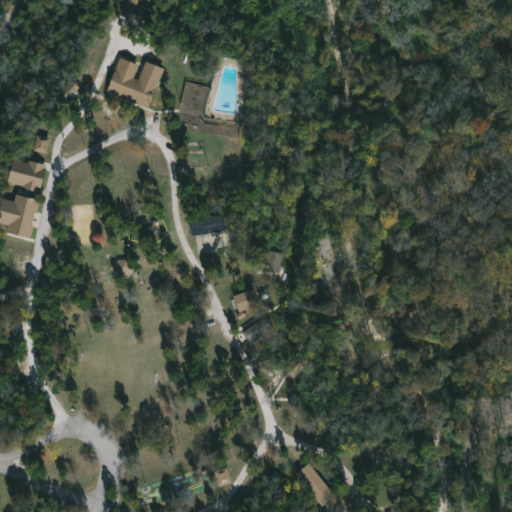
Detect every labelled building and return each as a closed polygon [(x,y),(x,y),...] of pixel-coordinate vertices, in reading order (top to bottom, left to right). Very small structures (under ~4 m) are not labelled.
[(148,77),(147,79),(155,82),(146,106),(104,90),(112,70),(134,79),(138,68),(149,72),(148,77)] [(57,94),(66,103),(81,88),(73,79),(57,94)] [(211,88),(188,83),(178,126),(214,135),(218,121),(204,117),(211,88)] [(51,138),(37,135),(33,150),(47,154),(51,138)] [(10,157),(26,161),(27,158),(45,163),(37,192),(19,187),(20,185),(4,180),(10,157)] [(12,193),(38,200),(35,212),(33,211),(29,224),(31,225),(28,238),(3,232),(5,224),(0,222),(0,196),(10,199),(12,193)] [(190,220),(193,237),(227,231),(224,214),(190,220)] [(284,273),(285,253),(268,252),(267,272),(284,273)] [(130,273),(125,260),(116,263),(121,276),(130,273)] [(239,312),(259,306),(254,290),(234,295),(239,312)] [(258,339),(251,343),(243,331),(265,316),(273,329),(258,339)] [(337,495),(307,464),(295,476),(325,507),(337,495)] [(214,471),(219,486),(232,482),(228,467),(214,471)]
